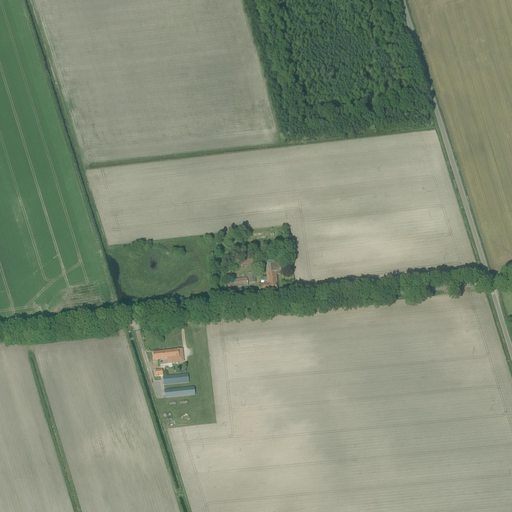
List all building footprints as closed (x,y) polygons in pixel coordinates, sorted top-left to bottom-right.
[(240,260),(241,267),(254,266),(254,259),(240,260)] [(259,287),(259,292),(278,290),(277,285),(276,273),(281,272),(280,260),(265,262),(268,285),(259,286),(259,287)] [(228,280),(229,288),(248,286),(247,278),(228,280)] [(167,360),(167,364),(183,362),(182,349),(153,353),(154,361),(167,360)] [(163,377),(163,386),(189,383),(188,374),(163,377)] [(164,390),(165,398),(195,395),(194,387),(164,390)]
